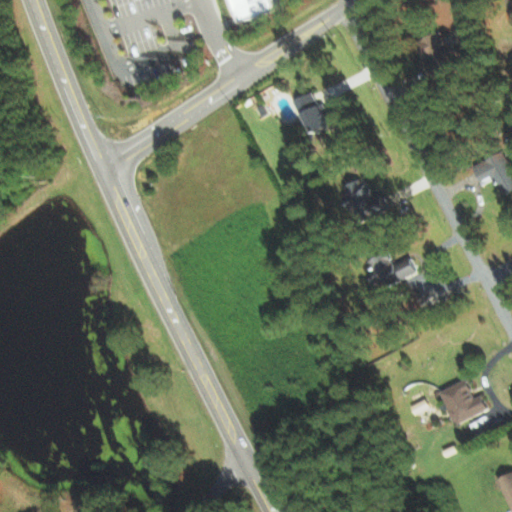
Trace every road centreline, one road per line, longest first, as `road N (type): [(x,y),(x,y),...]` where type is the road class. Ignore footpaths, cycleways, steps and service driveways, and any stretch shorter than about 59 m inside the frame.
road 1 (secondary): [(270,511),(106,174),(36,0)]
road 2 (residential): [(511,331),(342,15)]
road 3 (residential): [(106,174),(364,0)]
